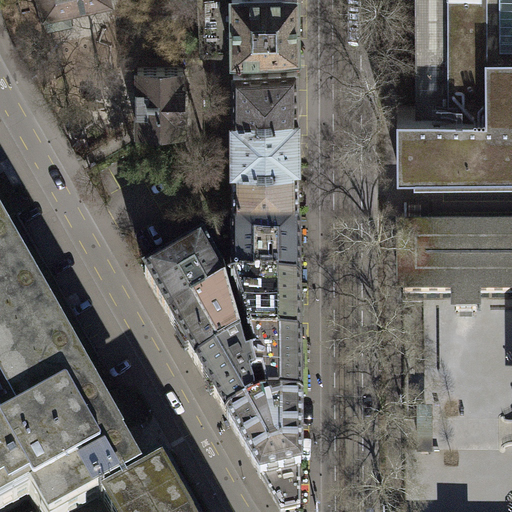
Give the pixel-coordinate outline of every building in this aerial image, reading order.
[(41,0),(44,10),(88,0),(41,0)] [(232,51),(299,51),(298,0),(198,0),(200,50),(233,50),(232,51)] [(511,0),(414,0),(415,88),(415,106),(397,106),(398,164),(406,164),(511,163),(511,0)] [(138,128),(184,128),(184,67),(138,67),(138,128)] [(297,116),(297,68),(233,69),(233,116),(297,116)] [(299,116),(297,116),(233,116),(232,116),(233,164),(234,163),(255,163),(255,161),(258,161),(258,160),(274,160),(274,163),(298,163),(300,163),(299,116)] [(298,211),(298,163),(274,163),(274,167),(258,167),(258,163),(255,163),(234,163),(234,211),(298,211)] [(0,511),(1,511),(29,497),(38,511),(81,511),(140,478),(139,476),(120,444),(122,443),(111,425),(121,419),(131,414),(117,393),(25,226),(18,216),(0,226),(0,511)] [(234,286),(300,285),(299,228),(233,229),(234,286)] [(511,511),(511,234),(403,235),(404,294),(455,293),(455,313),(466,312),(477,312),(477,293),(511,293),(511,511)] [(145,277),(171,322),(226,291),(222,277),(203,244),(145,277)] [(250,341),(300,341),(300,285),(234,286),(250,341)] [(171,322),(198,369),(241,343),(226,291),(171,322)] [(262,382),(267,401),(301,401),(300,341),(250,341),(255,361),(251,362),(256,382),(262,382)] [(198,369),(228,421),(256,406),(257,404),(252,385),(256,382),(251,362),(246,363),(241,343),(198,369)] [(261,479),(300,469),(301,468),(301,401),(267,401),(257,404),(256,406),(228,421),(261,479)] [(429,414),(421,414),(421,454),(429,454),(429,414)] [(190,511),(163,463),(139,476),(140,478),(81,511),(190,511)] [(300,469),(261,479),(280,511),(287,511),(301,509),(300,469)]
